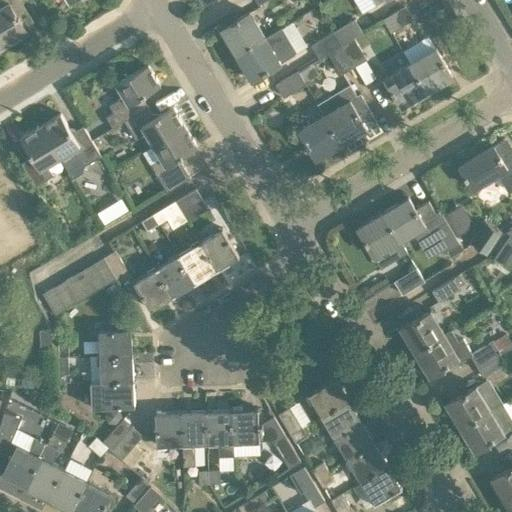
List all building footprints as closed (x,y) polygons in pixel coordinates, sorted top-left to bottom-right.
[(0,0),(0,41),(3,46),(27,32),(18,16),(27,11),(20,0),(0,0)] [(405,7),(383,20),(390,33),(413,19),(405,7)] [(221,29),(236,54),(266,36),(251,11),(221,29)] [(340,45),(353,37),(362,31),(354,18),(332,31),(340,45)] [(266,36),(236,54),(251,80),(294,54),(294,53),(296,52),(282,28),(280,29),(279,29),(266,37),(266,36)] [(318,58),(327,53),(340,45),(332,31),(310,44),(318,58)] [(353,66),(366,58),(353,37),(340,45),(353,66)] [(327,53),(340,73),(353,66),(340,45),(327,53)] [(435,48),(409,63),(427,92),(452,76),(435,48)] [(401,107),(427,92),(409,63),(384,79),(401,107)] [(112,129),(123,122),(150,106),(143,95),(160,85),(147,65),(116,84),(123,96),(108,106),(112,113),(105,117),(112,129)] [(283,97),(305,85),(297,71),(275,84),(283,97)] [(323,115),(324,115),(341,143),(377,122),(360,93),(357,95),(350,84),(317,104),(323,115)] [(152,146),(185,127),(173,107),(156,116),(150,106),(123,122),(134,140),(144,134),(152,146)] [(60,114),(39,126),(59,159),(60,158),(73,178),(83,172),(84,167),(101,157),(83,126),(72,132),(60,114)] [(315,159),(341,143),(324,115),(323,115),(298,130),(315,159)] [(47,166),(59,159),(39,126),(20,138),(31,156),(21,162),(36,187),(53,176),(47,166)] [(143,152),(150,164),(167,192),(190,178),(178,158),(197,147),(185,127),(152,146),(143,152)] [(511,151),(504,139),(493,145),(459,166),(473,190),(497,176),(507,193),(511,189),(511,151)] [(0,265),(34,245),(15,214),(25,208),(0,167),(0,265)] [(208,209),(196,189),(174,202),(186,221),(187,221),(208,209)] [(382,212),(399,241),(419,229),(420,231),(427,233),(428,232),(439,250),(444,252),(447,250),(450,257),(463,249),(455,236),(442,215),(439,210),(435,213),(428,201),(415,209),(408,197),(382,212)] [(153,215),(158,224),(167,218),(173,229),(186,221),(174,202),(153,215)] [(442,215),(455,236),(472,225),(460,205),(442,215)] [(373,256),(399,241),(382,212),(356,228),(373,256)] [(153,215),(142,221),(147,230),(158,224),(153,215)] [(471,242),(485,252),(500,232),(486,221),(471,242)] [(221,228),(199,242),(216,269),(238,256),(221,228)] [(492,259),(503,267),(511,254),(511,237),(510,236),(492,259)] [(199,242),(177,255),(195,282),(216,269),(199,242)] [(128,272),(115,250),(103,257),(117,278),(128,272)] [(177,255),(156,268),(173,295),(195,282),(177,255)] [(106,284),(117,278),(103,257),(94,263),(106,284)] [(97,290),(106,284),(94,263),(84,269),(97,290)] [(150,309),(173,295),(156,268),(133,281),(150,309)] [(393,281),(400,294),(423,282),(416,268),(393,281)] [(97,290),(84,269),(73,276),(86,297),(97,290)] [(75,303),(86,297),(73,276),(63,282),(75,303)] [(438,302),(461,288),(455,277),(431,291),(438,302)] [(66,309),(75,303),(63,282),(53,288),(66,309)] [(109,296),(119,290),(115,284),(106,290),(109,296)] [(365,298),(374,293),(370,286),(364,285),(358,288),(365,298)] [(53,288),(42,294),(55,315),(66,309),(53,288)] [(414,352),(445,333),(431,309),(399,328),(414,352)] [(98,330),(100,356),(132,354),(131,328),(98,330)] [(52,347),(51,329),(39,330),(40,348),(52,347)] [(459,362),(471,355),(472,354),(472,353),(463,339),(458,341),(451,330),(445,333),(414,352),(429,377),(457,359),(459,362)] [(472,354),(471,355),(477,366),(499,352),(511,344),(511,342),(506,333),(472,353),(472,354)] [(69,357),(68,344),(58,344),(58,345),(58,357),(68,357),(69,357)] [(69,374),(69,368),(68,357),(58,357),(58,345),(52,345),(53,362),(53,382),(64,382),(63,374),(69,374)] [(483,377),(506,363),(499,352),(477,366),(483,377)] [(100,356),(101,380),(134,379),(132,354),(100,356)] [(307,394),(321,417),(349,400),(335,377),(307,394)] [(134,379),(101,380),(90,381),(92,408),(102,407),(135,406),(134,379)] [(502,402),(488,379),(477,386),(476,384),(444,403),(459,428),(502,402)] [(332,435),(334,438),(362,421),(349,400),(321,417),(332,435)] [(505,433),(505,432),(511,427),(511,417),(502,402),(459,428),(474,452),(505,433)] [(290,407),(279,414),(291,435),(303,428),(290,407)] [(259,441),(259,429),(259,424),(258,408),(232,409),(233,442),(259,441)] [(232,409),(207,410),(208,443),(218,443),(219,456),(234,456),(233,442),(232,409)] [(208,443),(207,410),(182,411),(183,444),(183,466),(195,466),(194,444),(208,443)] [(21,416),(6,411),(0,428),(0,464),(6,467),(2,474),(26,487),(47,445),(36,439),(31,450),(18,443),(11,441),(21,416)] [(156,446),(183,444),(182,411),(154,413),(156,446)] [(273,441),(290,468),(300,462),(273,417),(262,423),(259,424),(259,429),(272,429),(273,441)] [(133,426),(123,418),(102,442),(107,446),(112,450),(133,426)] [(375,443),(362,421),(334,438),(347,460),(375,443)] [(59,422),(53,433),(67,440),(72,429),(59,422)] [(122,459),(143,435),(133,426),(112,450),(122,459)] [(303,428),(291,435),(296,444),(308,437),(303,428)] [(100,455),(107,446),(102,442),(98,438),(90,447),(100,455)] [(389,465),(375,443),(347,460),(361,482),(389,465)] [(26,487),(49,498),(64,467),(53,462),(59,450),(47,445),(26,487)] [(323,462),(312,469),(318,478),(329,471),(323,462)] [(511,464),(490,478),(504,502),(511,497),(511,464)] [(402,487),(389,465),(361,482),(374,504),(402,487)] [(88,479),(64,467),(49,498),(72,510),(88,479)] [(313,508),(325,502),(304,468),(290,476),(301,495),(304,493),(313,508)] [(209,483),(209,470),(198,470),(199,484),(210,484),(209,483)] [(220,483),(219,470),(209,470),(209,483),(210,484),(220,483)] [(318,478),(323,487),(334,480),(329,471),(318,478)] [(151,484),(142,477),(127,495),(136,503),(152,486),(151,485),(151,484)] [(100,511),(111,491),(88,479),(72,510),(76,511),(100,511)] [(141,511),(145,511),(161,494),(152,486),(136,503),(134,505),(141,511)] [(249,500),(254,509),(270,499),(265,490),(249,500)] [(331,501),(337,511),(353,511),(342,494),(331,501)] [(249,500),(238,506),(241,511),(248,511),(254,509),(249,500)]
